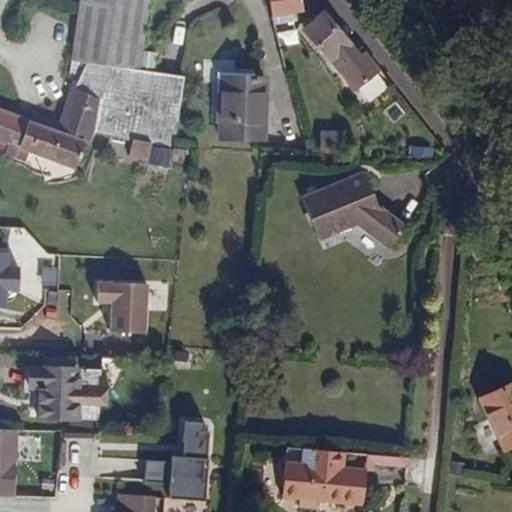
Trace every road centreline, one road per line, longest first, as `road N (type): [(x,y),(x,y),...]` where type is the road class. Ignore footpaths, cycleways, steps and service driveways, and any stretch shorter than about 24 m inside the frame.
road 1 (residential): [(460,161),(428,511)]
road 2 (residential): [(327,0),(460,161)]
